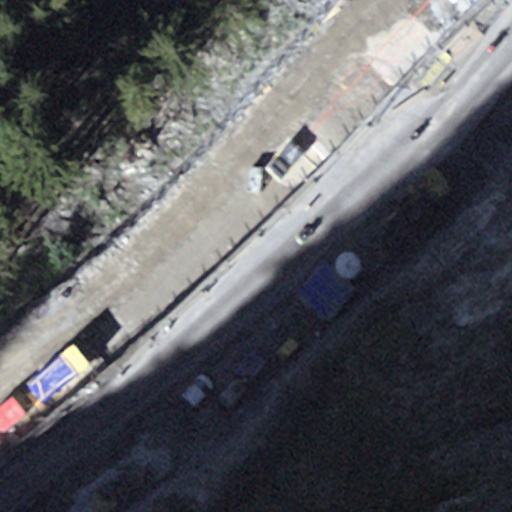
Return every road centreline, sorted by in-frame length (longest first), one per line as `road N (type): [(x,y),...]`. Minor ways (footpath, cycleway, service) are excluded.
road 1 (primary): [(455,0),(218,287),(85,423),(0,484)]
road 2 (primary): [(311,0),(0,299)]
